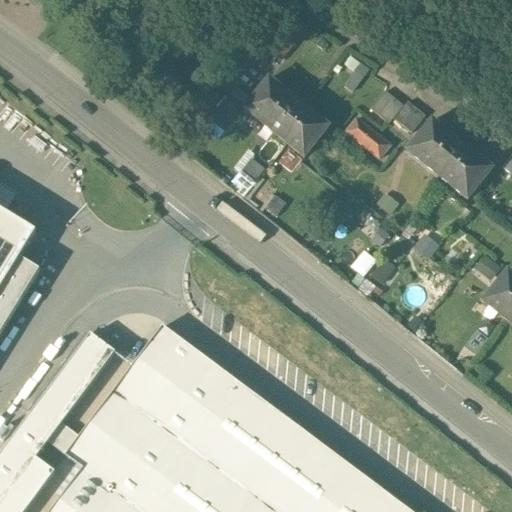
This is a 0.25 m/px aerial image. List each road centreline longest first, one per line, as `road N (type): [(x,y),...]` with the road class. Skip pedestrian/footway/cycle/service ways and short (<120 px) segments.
road 1 (secondary): [(0,44),(511,453)]
road 2 (unknown): [(0,158),(129,281)]
